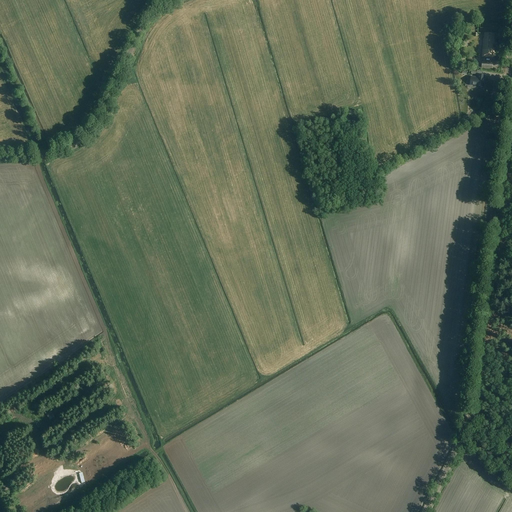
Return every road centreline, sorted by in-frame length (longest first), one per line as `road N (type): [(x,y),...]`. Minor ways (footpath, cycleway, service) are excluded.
road 1 (tertiary): [(424,511),(461,433),(511,40)]
road 2 (track): [(34,155),(145,438),(189,511)]
road 3 (tertiary): [(170,0),(146,23),(86,134),(53,151),(0,157)]
road 4 (track): [(49,511),(148,444)]
